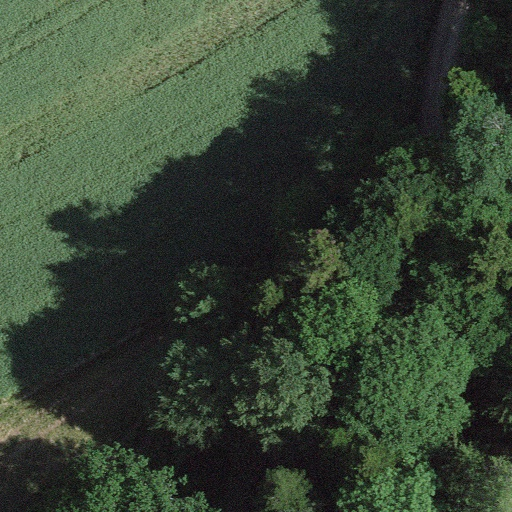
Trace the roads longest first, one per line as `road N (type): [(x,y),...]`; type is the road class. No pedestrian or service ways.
road 1 (track): [(470,29),(365,171),(210,332),(66,511)]
road 2 (track): [(481,0),(454,77),(422,354),(415,511)]
